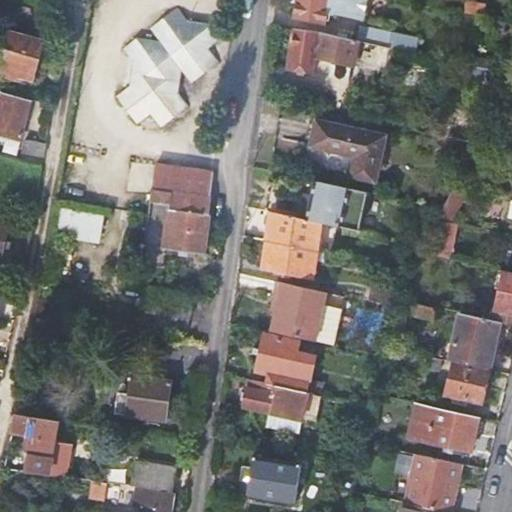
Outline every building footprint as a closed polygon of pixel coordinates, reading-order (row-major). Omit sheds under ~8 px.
[(356,0),(297,0),(295,17),(324,23),(327,13),(353,17),(356,0)] [(186,21),(177,8),(150,29),(158,41),(136,39),(123,49),(132,63),(129,86),(116,97),(138,125),(150,115),(161,127),(188,107),(178,94),(181,71),(191,84),(218,63),(208,49),(222,38),(211,25),(186,21)] [(352,24),(349,39),(360,42),(370,44),(373,29),(352,24)] [(349,39),(304,30),(293,29),(291,49),(296,51),(294,69),(314,71),(317,60),(332,63),(330,75),(350,79),(360,42),(349,39)] [(48,41),(9,30),(0,64),(0,78),(17,83),(18,79),(36,84),(48,41)] [(32,102),(1,94),(0,99),(0,135),(21,142),(32,102)] [(454,118),(447,137),(476,143),(483,129),(454,118)] [(384,136),(315,121),(311,146),(357,156),(353,176),(375,180),(384,136)] [(24,152),(45,155),(47,145),(26,141),(24,152)] [(153,189),(211,196),(215,171),(157,164),(153,189)] [(368,192),(314,180),(311,195),(310,203),(302,200),(299,217),(322,222),(359,230),(368,192)] [(455,185),(443,208),(438,218),(453,221),(470,189),(455,185)] [(205,252),(211,196),(153,189),(145,249),(140,248),(138,263),(164,266),(168,247),(205,252)] [(311,195),(304,193),(302,200),(310,203),(311,195)] [(66,207),(63,235),(104,240),(107,211),(66,207)] [(271,212),(267,241),(318,251),(320,237),(322,222),(299,217),(271,212)] [(318,251),(267,241),(263,268),(314,279),(317,260),(329,263),(331,253),(322,251),(318,251)] [(501,322),(511,324),(511,272),(505,271),(492,320),(501,322)] [(276,311),(271,332),(299,337),(315,341),(326,291),(277,280),(274,295),(279,296),(276,311)] [(399,289),(374,284),(371,299),(394,304),(399,289)] [(192,314),(193,292),(145,290),(145,313),(192,314)] [(270,310),(276,311),(279,296),(274,295),(270,310)] [(435,307),(417,302),(415,307),(412,313),(432,318),(435,307)] [(462,313),(451,360),(456,361),(490,369),(501,322),(492,320),(462,313)] [(48,319),(38,317),(34,337),(44,339),(48,319)] [(266,383),(314,393),(320,394),(323,381),(309,378),(314,355),(297,351),(299,337),(271,332),(264,330),(256,372),(268,374),(266,383)] [(482,403),(490,369),(456,361),(447,395),(455,396),(453,402),(465,405),(467,399),(482,403)] [(171,382),(132,376),(129,393),(118,393),(116,413),(165,420),(171,382)] [(266,383),(248,379),(247,388),(242,406),(301,417),(305,398),(314,399),(314,393),(266,383)] [(484,420),(418,403),(410,437),(472,451),(484,420)] [(54,442),(58,421),(15,415),(11,433),(29,436),(24,472),(65,478),(67,444),(54,442)] [(415,453),(404,502),(446,511),(451,511),(463,464),(415,453)] [(300,465),(252,456),(246,496),(293,505),(300,465)] [(173,492),(176,469),(137,463),(133,487),(173,492)] [(108,484),(95,482),(93,499),(106,500),(108,484)] [(156,507),(158,493),(128,488),(126,496),(135,498),(138,505),(156,507)] [(170,511),(173,495),(158,493),(156,507),(138,505),(137,511),(138,511),(170,511)] [(446,511),(404,502),(401,511),(446,511)]
